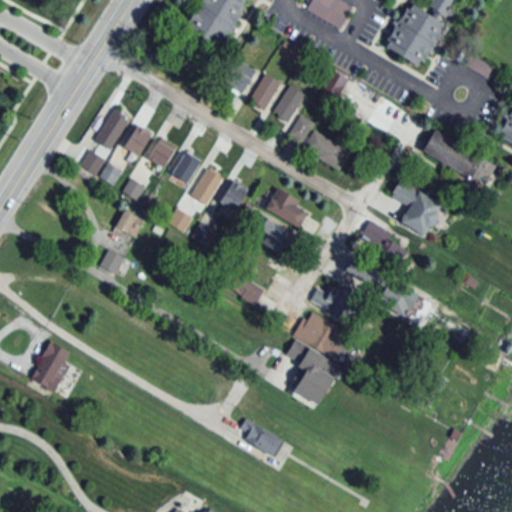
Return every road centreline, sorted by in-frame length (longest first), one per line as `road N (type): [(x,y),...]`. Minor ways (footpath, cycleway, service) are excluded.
road 1 (residential): [(90,55),(350,213)]
road 2 (tertiary): [(0,200),(126,0)]
road 3 (residential): [(267,324),(392,149)]
road 4 (residential): [(83,65),(0,16),(73,81)]
